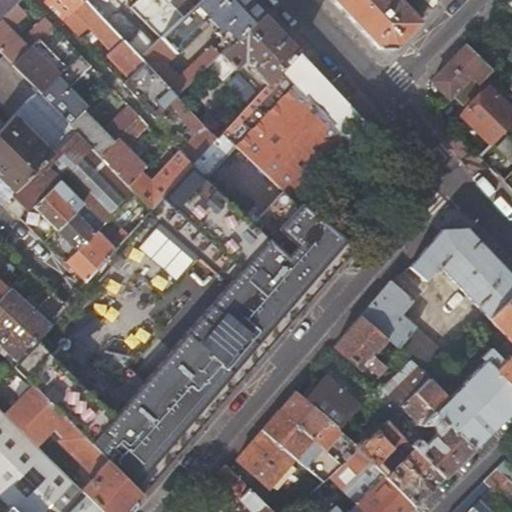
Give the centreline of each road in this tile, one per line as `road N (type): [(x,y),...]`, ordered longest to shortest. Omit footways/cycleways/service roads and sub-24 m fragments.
road 1 (residential): [(169,511),(455,180)]
road 2 (residential): [(384,97),(480,0)]
road 3 (tertiary): [(384,97),(293,0)]
